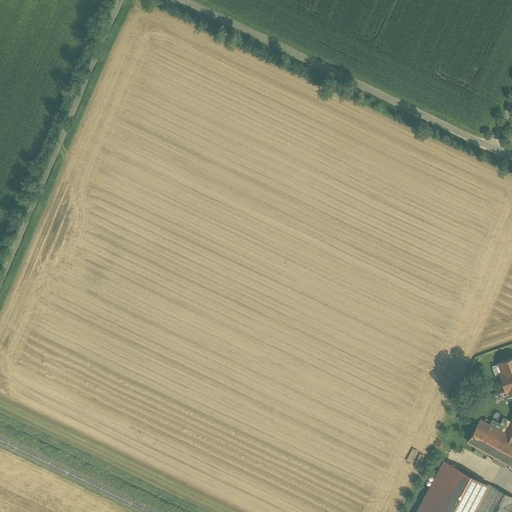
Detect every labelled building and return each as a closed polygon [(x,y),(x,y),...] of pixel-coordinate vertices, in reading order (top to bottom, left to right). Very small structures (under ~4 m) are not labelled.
[(511,358),(499,363),(500,364),(503,373),(501,373),(501,374),(507,390),(509,390),(511,394),(511,393),(511,358)] [(500,364),(493,366),(496,375),(501,374),(501,373),(503,373),(500,364)] [(499,430),(480,419),(468,440),(494,454),(511,421),(504,418),(501,424),(502,425),(499,430)] [(511,419),(511,421),(494,454),(511,464),(511,419)] [(473,511),(489,484),(445,460),(416,511),(473,511)] [(511,511),(511,496),(489,484),(473,511),(511,511)]
